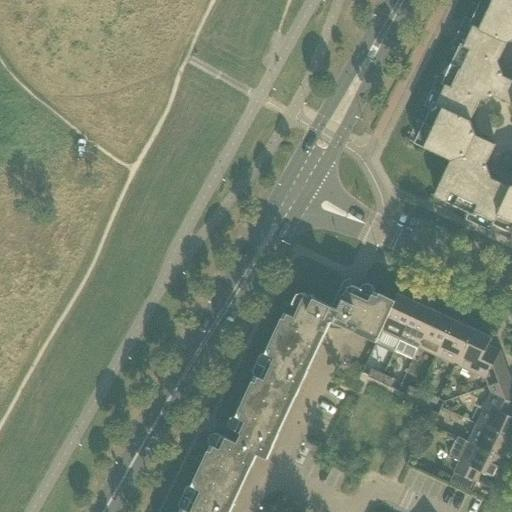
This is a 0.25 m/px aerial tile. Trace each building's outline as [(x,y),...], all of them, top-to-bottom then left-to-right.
[(511,0),(485,0),(473,28),(447,84),(437,80),(427,102),(436,106),(418,145),(451,161),(436,194),(477,213),(511,229),(511,186),(510,187),(493,179),(487,164),(496,144),(477,135),(472,121),(480,102),(495,97),(511,104),(511,0)] [(354,285),(353,286),(349,288),(339,309),(303,293),(298,294),(294,302),(291,300),(286,302),(283,308),(285,314),(267,352),(261,354),(254,371),(255,376),(237,415),(232,417),(229,423),(231,428),(243,434),(241,438),(259,447),(261,442),(273,448),(280,434),(297,397),(326,334),(332,322),(346,328),(355,332),(377,343),(382,330),(396,301),(395,301),(376,292),(374,286),(368,284),(363,286),(361,289),(354,285)] [(398,294),(395,301),(396,301),(382,330),(400,338),(417,303),(398,294)] [(400,338),(401,339),(395,350),(413,359),(419,347),(435,312),(417,303),(400,338)] [(437,356),(454,320),(435,312),(419,347),(437,356)] [(473,329),(454,320),(437,356),(456,365),(473,329)] [(489,386),(511,378),(501,351),(489,345),(492,338),(473,329),(456,365),(487,379),(489,386)] [(372,369),(368,377),(381,382),(384,374),(372,369)] [(381,382),(393,388),(397,380),(384,374),(381,382)] [(478,424),(511,439),(511,381),(511,378),(489,386),(492,393),(478,424)] [(409,386),(405,394),(418,400),(421,391),(409,386)] [(430,405),(434,397),(421,391),(418,400),(430,405)] [(439,414),(431,410),(426,423),(434,426),(439,414)] [(505,459),(511,443),(511,439),(478,424),(469,442),(469,443),(505,459)] [(231,511),(235,504),(230,501),(247,464),(253,467),(259,453),(257,451),(259,447),(241,438),(238,443),(217,433),(212,435),(209,441),(211,446),(193,485),(188,487),(180,504),(182,509),(180,511),(231,511)] [(496,478),(505,459),(469,443),(469,442),(458,437),(449,457),(460,462),(455,473),(476,483),(482,472),(496,478)]
